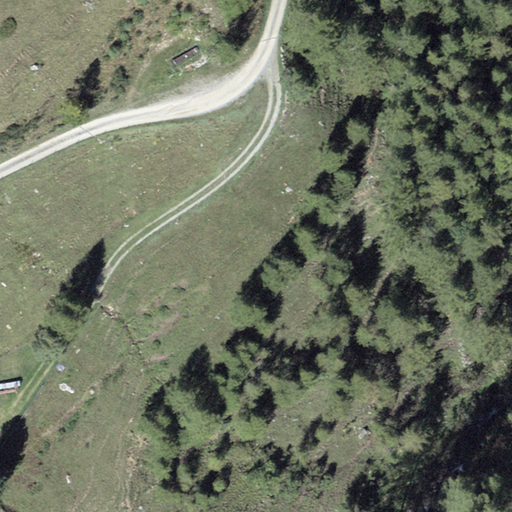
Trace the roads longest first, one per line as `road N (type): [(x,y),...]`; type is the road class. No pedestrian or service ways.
road 1 (track): [(0,443),(127,248),(235,170),(258,142),(273,118),(267,52)]
road 2 (track): [(285,0),(267,52),(232,91),(200,105),(122,116),(0,167)]
